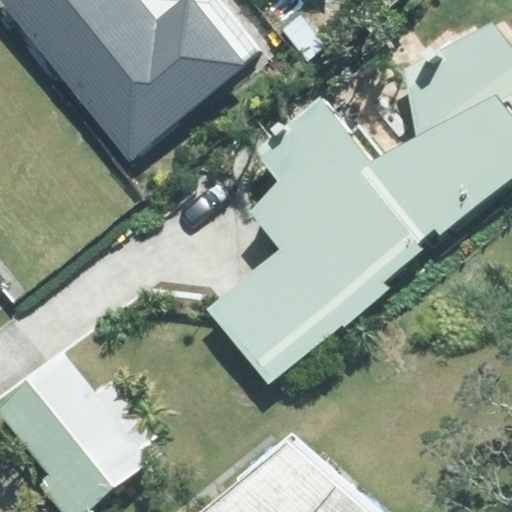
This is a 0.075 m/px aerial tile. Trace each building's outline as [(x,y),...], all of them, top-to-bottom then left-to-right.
[(150,0),(0,0),(0,3),(131,172),(261,72),(204,0),(200,0),(169,24),(150,0)] [(416,86),(414,86),(425,148),(384,171),(332,104),(265,155),(291,189),(258,221),(286,257),(284,260),(210,322),(271,396),(511,201),(511,45),(502,37),(463,42),(410,74),(416,86)] [(0,294),(20,278),(0,253),(0,294)] [(88,343),(5,408),(59,476),(46,486),(66,511),(105,511),(159,469),(148,455),(166,441),(88,343)] [(379,511),(297,436),(242,483),(244,492),(218,511),(379,511)]
